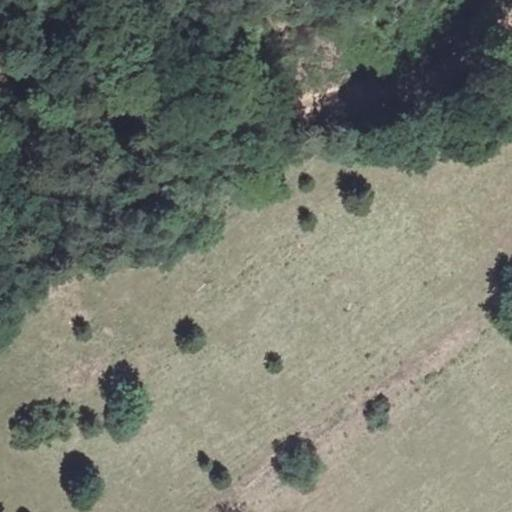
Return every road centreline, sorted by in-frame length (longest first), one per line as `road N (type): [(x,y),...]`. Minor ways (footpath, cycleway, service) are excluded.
road 1 (track): [(402,88),(250,104),(138,96),(0,130)]
road 2 (track): [(402,88),(511,18)]
